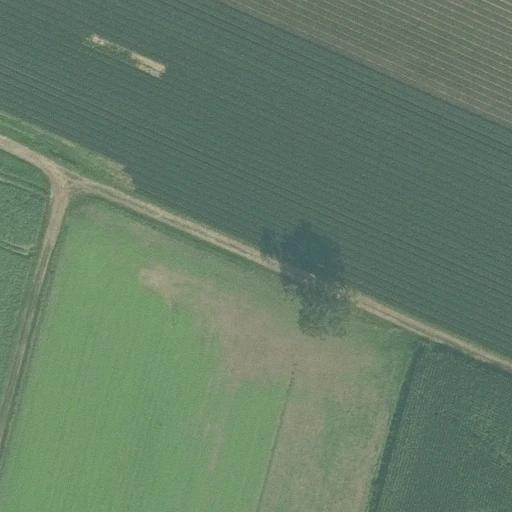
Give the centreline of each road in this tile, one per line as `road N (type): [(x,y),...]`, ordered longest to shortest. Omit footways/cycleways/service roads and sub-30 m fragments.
road 1 (track): [(511,374),(0,150)]
road 2 (track): [(0,453),(70,181)]
